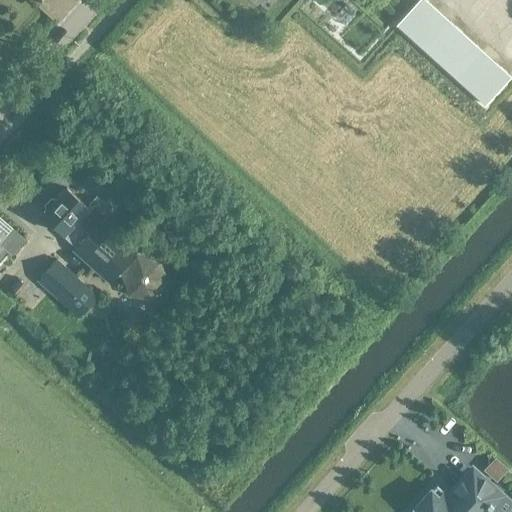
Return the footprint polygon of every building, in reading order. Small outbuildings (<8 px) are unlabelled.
[(426,0),(418,0),(397,24),(486,104),(511,76),(426,0)] [(77,220),(88,207),(66,187),(42,214),(64,234),(67,230),(80,242),(74,250),(109,281),(137,250),(102,219),(90,232),(77,220)] [(0,243),(0,234),(1,233),(9,241),(9,240),(18,248),(25,239),(17,231),(2,218),(0,219),(0,250),(3,247),(0,243)] [(168,282),(159,258),(137,254),(121,272),(128,295),(152,300),(168,282)] [(39,280),(66,304),(84,284),(57,260),(39,280)] [(497,453),(484,467),(497,479),(510,465),(497,453)] [(431,489),(415,507),(416,508),(412,511),(511,511),(511,505),(511,504),(497,492),(472,469),(448,496),(437,485),(432,490),(431,489)]
